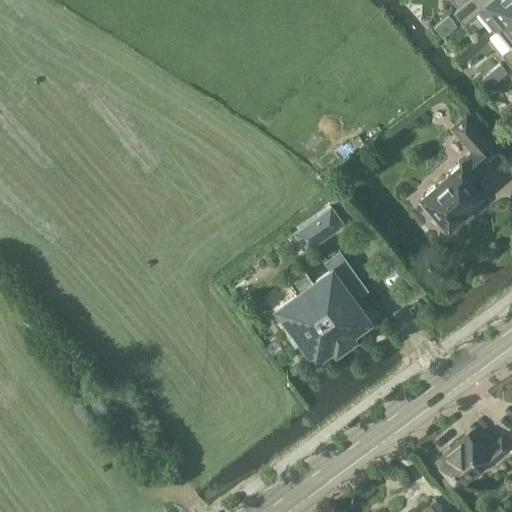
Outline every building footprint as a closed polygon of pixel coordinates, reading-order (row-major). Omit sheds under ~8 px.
[(479,9),(495,28),(511,13),(511,0),(467,0),(454,11),(463,22),(479,9)] [(437,21),(447,14),(442,8),(433,16),(437,21)] [(511,13),(495,28),(511,47),(503,53),(511,64),(511,13)] [(498,77),(507,70),(499,62),(491,69),(498,77)] [(429,98),(438,110),(457,97),(447,85),(429,98)] [(466,176),(495,150),(465,115),(453,126),(474,150),(462,160),(461,159),(458,161),(459,163),(422,195),(424,196),(419,200),(429,211),(433,207),(448,224),(450,221),(453,224),(463,216),(460,213),(463,211),(460,208),(479,191),(466,176)] [(316,241),(348,218),(336,202),(305,225),(316,241)] [(305,267),(287,281),(295,292),(283,301),(287,306),(280,311),(292,327),(288,330),(295,339),(299,336),(311,353),(318,348),(321,353),(333,345),(336,349),(354,336),(351,331),(363,323),(359,318),(366,313),(354,297),(368,288),(339,248),(323,260),(333,273),(317,284),(305,267)] [(511,454),(511,449),(509,446),(501,436),(485,449),(479,442),(476,444),(468,434),(438,458),(449,471),(444,476),(452,487),(486,459),(494,469),(511,454)]
